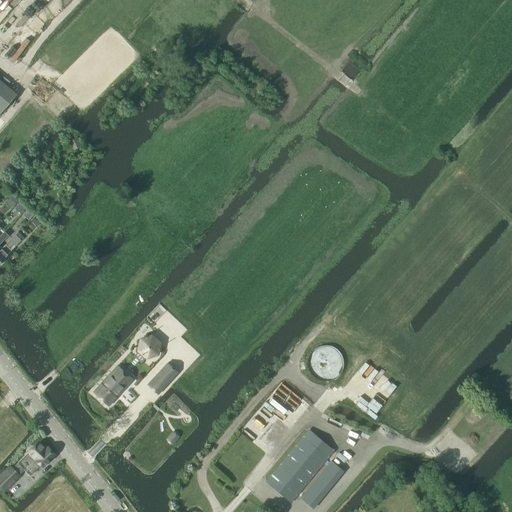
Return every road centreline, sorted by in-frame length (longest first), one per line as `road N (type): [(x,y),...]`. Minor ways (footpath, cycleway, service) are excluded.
road 1 (track): [(511,220),(450,159),(332,71)]
road 2 (tertiary): [(119,511),(0,357)]
